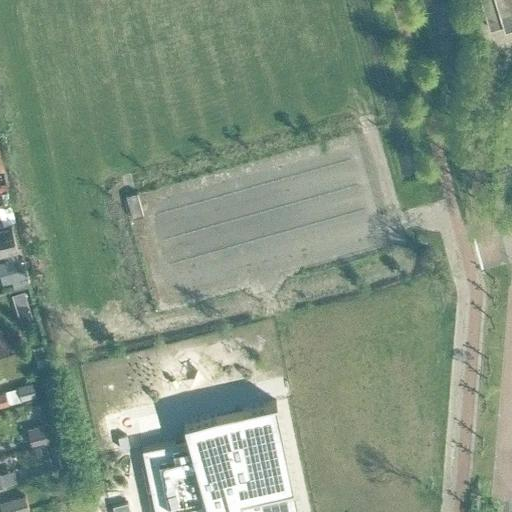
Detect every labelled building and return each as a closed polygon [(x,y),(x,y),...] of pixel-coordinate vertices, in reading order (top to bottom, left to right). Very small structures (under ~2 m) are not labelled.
[(511,0),(482,0),(491,27),(494,26),(504,23),(506,27),(511,25),(511,0)] [(131,216),(142,213),(136,190),(125,193),(131,216)] [(0,253),(18,249),(12,224),(0,227),(0,253)] [(2,260),(7,281),(25,277),(20,256),(2,260)] [(25,290),(12,294),(15,303),(28,300),(25,290)] [(43,388),(54,385),(52,372),(40,375),(43,388)] [(0,403),(9,401),(5,389),(0,390),(0,403)] [(187,436),(141,445),(155,511),(298,511),(275,398),(215,411),(183,420),(187,436)] [(31,445),(62,437),(57,418),(26,426),(31,445)] [(0,504),(2,511),(15,511),(29,507),(24,492),(0,499),(0,504)]
